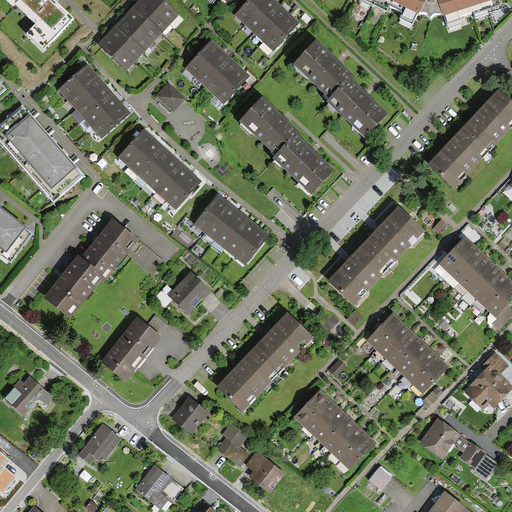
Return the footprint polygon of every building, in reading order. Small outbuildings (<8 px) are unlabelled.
[(51,0),(8,0),(36,27),(28,35),(44,51),(73,20),(55,3),(51,0)] [(143,0),(99,48),(126,73),(179,16),(161,0),(143,0)] [(273,53),(300,25),(274,0),(250,0),(235,16),(273,53)] [(428,17),(431,20),(433,0),(363,0),(388,12),(390,8),(404,16),(401,21),(412,27),(417,17),(419,18),(420,15),(428,17)] [(433,0),(431,20),(434,17),(442,17),(444,20),(446,19),(448,26),(460,23),(459,19),(473,14),(475,17),(501,8),(498,0),(433,0)] [(305,14),(300,19),(306,24),(310,19),(305,14)] [(224,106),(250,77),(212,41),(185,70),(224,106)] [(352,82),(355,80),(339,65),(316,44),(295,67),(331,101),(328,105),(366,141),(389,117),(367,96),(352,82)] [(58,91),(102,140),(131,113),(88,65),(58,91)] [(156,97),(173,112),(185,99),(169,84),(156,97)] [(428,166),(455,191),(511,131),(511,104),(499,92),(480,112),(449,145),(428,166)] [(299,140),(302,136),(283,118),(263,100),(241,124),(277,157),(273,162),(313,198),(336,173),(313,153),(299,140)] [(0,130),(0,138),(54,201),(82,177),(54,144),(24,110),(0,130)] [(176,209),(202,181),(145,129),(119,158),(176,209)] [(194,226),(245,267),(270,236),(219,195),(194,226)] [(0,255),(10,263),(32,234),(0,209),(0,255)] [(328,284),(354,308),(425,234),(398,209),(380,229),(350,260),(328,284)] [(164,263),(139,242),(112,220),(97,239),(81,258),(79,256),(63,276),(45,297),(70,317),(101,279),(104,283),(127,254),(154,276),(164,263)] [(443,222),(435,228),(441,234),(448,227),(443,222)] [(438,266),(496,320),(497,318),(499,320),(494,326),(499,331),(511,317),(511,309),(509,307),(511,303),(511,280),(506,275),(500,269),(487,257),(482,252),(469,240),(466,237),(438,266)] [(189,315),(211,291),(192,272),(174,291),(167,286),(155,299),(165,308),(173,300),(189,315)] [(356,312),(348,321),(354,327),(362,318),(356,312)] [(171,327),(155,314),(146,326),(138,320),(102,364),(125,382),(171,327)] [(366,342),(423,397),(450,369),(445,364),(433,352),(427,347),(414,335),(408,329),(396,317),(393,314),(366,342)] [(218,389),(243,413),(314,340),(289,316),(270,336),(239,368),(218,389)] [(466,393),(483,410),(489,404),(494,409),(511,390),(511,386),(499,375),(509,365),(495,353),(481,367),(485,371),(470,386),(472,387),(466,393)] [(346,367),(340,361),(329,372),(335,377),(346,367)] [(54,398),(33,381),(27,388),(21,383),(6,400),(26,417),(40,400),(47,405),(54,398)] [(438,387),(423,402),(429,408),(445,393),(438,387)] [(294,420),(350,473),(377,444),(373,441),(360,428),(354,423),(342,411),(336,406),(324,393),(321,391),(294,420)] [(172,420),(192,437),(211,415),(190,398),(172,420)] [(486,455),(487,454),(472,443),(471,444),(461,436),(462,435),(448,425),(438,418),(419,443),(442,460),(454,445),(465,453),(460,459),(475,470),(486,455)] [(226,437),(218,448),(241,466),(250,455),(239,447),(247,437),(232,425),(224,436),(226,437)] [(79,458),(89,466),(94,459),(102,465),(121,440),(103,426),(79,458)] [(0,452),(0,493),(3,496),(17,478),(4,468),(10,461),(0,452)] [(249,477),(270,494),(285,474),(257,453),(247,467),(253,472),(249,477)] [(498,464),(486,455),(475,470),(474,471),(487,480),(498,464)] [(136,491),(161,511),(170,500),(162,494),(164,492),(173,481),(155,467),(136,491)] [(368,481),(382,492),(392,479),(378,469),(368,481)] [(184,489),(173,481),(164,492),(175,501),(184,489)] [(469,511),(445,493),(430,511),(469,511)] [(92,511),(97,506),(91,502),(86,508),(91,511),(92,511)]
